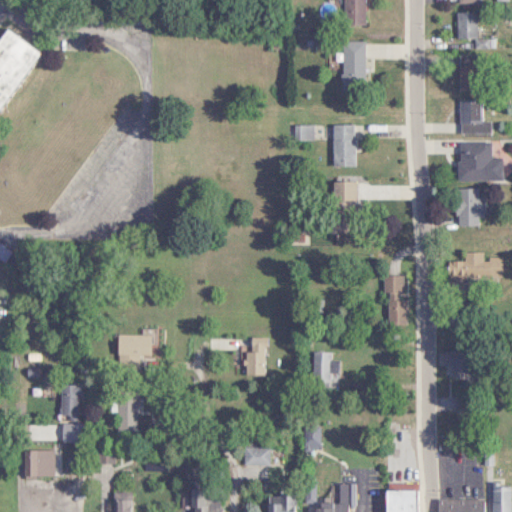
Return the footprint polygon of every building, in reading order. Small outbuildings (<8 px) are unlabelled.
[(341,0),(341,24),(362,24),(361,0),(341,0)] [(474,38),(474,11),(454,11),(454,38),(474,38)] [(0,94),(31,48),(0,28),(0,94)] [(339,40),(339,90),(362,90),(362,40),(339,40)] [(455,64),(455,90),(477,90),(477,64),(455,64)] [(457,100),(457,132),(488,132),(488,120),(477,120),(477,100),(457,100)] [(329,165),(351,165),(351,123),(329,123),(329,165)] [(291,139),(310,139),(310,124),(291,124),(291,139)] [(488,140),(455,140),(455,180),(499,180),(499,158),(488,158),(488,140)] [(353,181),(329,181),(329,232),(353,232),(353,181)] [(483,195),(475,195),(475,187),(455,187),(455,224),(474,224),(474,215),(483,215),(483,195)] [(447,259),(447,277),(480,277),(480,252),(456,252),(456,259),(447,259)] [(402,324),(403,275),(383,275),(382,324),(402,324)] [(147,358),(147,334),(112,334),(112,358),(147,358)] [(262,374),(262,338),(244,338),(244,374),(262,374)] [(329,359),(329,352),(310,351),(309,385),(336,386),(337,359),(329,359)] [(467,378),(467,351),(441,351),(441,365),(449,365),(449,378),(467,378)] [(75,420),(75,385),(56,385),(56,420),(75,420)] [(114,433),(136,433),(136,390),(114,390),(114,433)] [(317,426),(301,426),(301,448),(317,448),(317,426)] [(266,465),(266,441),(240,441),(240,465),(266,465)] [(51,450),(20,450),(20,476),(51,476),(51,450)] [(345,511),(345,507),(352,507),(352,483),(335,483),(335,502),(309,501),(309,511),(345,511)] [(488,511),(507,511),(507,486),(488,486),(488,511)] [(412,511),(413,489),(381,489),(380,511),(412,511)] [(108,511),(127,511),(128,493),(109,493),(108,511)] [(261,511),(289,511),(290,511),(292,511),(292,493),(275,493),(275,503),(262,503),(261,511)] [(215,511),(216,499),(205,499),(205,505),(190,505),(190,511),(215,511)] [(479,511),(480,499),(434,499),(434,511),(479,511)]
